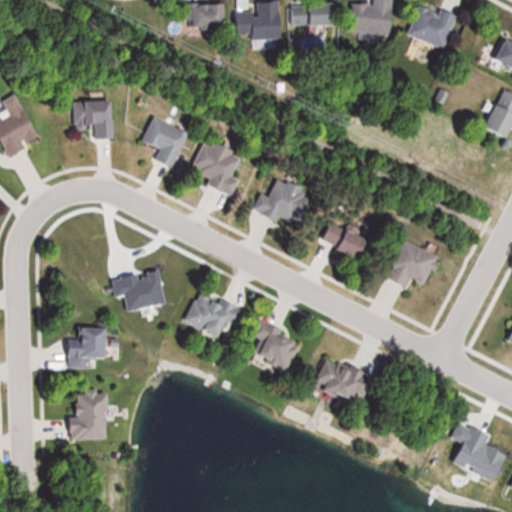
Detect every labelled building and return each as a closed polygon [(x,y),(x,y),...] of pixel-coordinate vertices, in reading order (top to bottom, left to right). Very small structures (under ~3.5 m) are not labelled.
[(280,0),(255,0),(256,11),(235,11),(235,37),(281,37),(280,0)] [(395,0),(366,0),(366,1),(357,0),(353,0),(350,29),(392,34),(395,0)] [(227,1),(189,1),(189,27),(227,27),(227,1)] [(290,24),(339,24),(339,1),(290,1),(290,24)] [(457,15),(421,1),(409,34),(446,48),(457,15)] [(511,39),(504,35),(493,57),(511,66),(511,39)] [(511,135),(511,90),(502,88),(498,104),(490,102),(483,128),(511,135)] [(74,99),(74,130),(90,130),(90,137),(116,137),(116,98),(74,99)] [(42,138),(25,105),(0,117),(0,140),(8,155),(42,138)] [(173,167),(190,132),(154,115),(142,140),(161,149),(156,159),(173,167)] [(234,192),(240,179),(233,175),(244,153),(216,140),(213,146),(204,141),(190,171),(234,192)] [(261,210),(298,228),(314,194),(277,176),(261,210)] [(361,259),(372,239),(331,218),(321,238),(361,259)] [(389,277),(409,286),(413,275),(430,283),(443,256),(406,239),(389,277)] [(203,288),(186,320),(227,341),(244,308),(203,288)] [(111,327),(84,327),(84,339),(69,339),(69,367),(92,367),(92,357),(111,356),(111,327)] [(254,363),(292,366),(294,330),(257,327),(254,363)] [(354,405),(371,380),(332,354),(315,379),(354,405)] [(111,438),(110,388),(77,389),(78,416),(70,416),(70,439),(111,438)]
